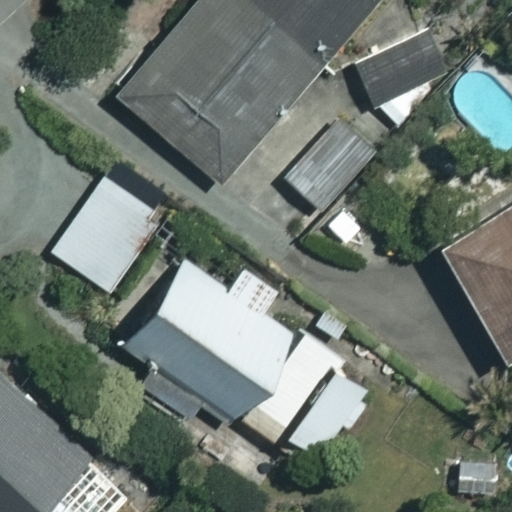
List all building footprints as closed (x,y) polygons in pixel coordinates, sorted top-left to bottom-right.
[(362,0),(191,0),(115,88),(214,173),(362,0)] [(436,25),(347,59),(363,99),(452,65),(436,25)] [(381,147),(347,109),(277,171),(311,209),(381,147)] [(158,209),(99,170),(49,246),(108,285),(158,209)] [(511,194),(436,240),(501,350),(511,343),(511,194)] [(231,405),(296,320),(258,291),(266,281),(237,258),(220,280),(173,244),(109,329),(146,358),(132,377),(186,418),(200,399),(223,416),(231,405)] [(296,320),(231,405),(309,464),(373,380),(296,320)] [(105,469),(0,367),(0,511),(87,511),(75,500),(105,469)]
